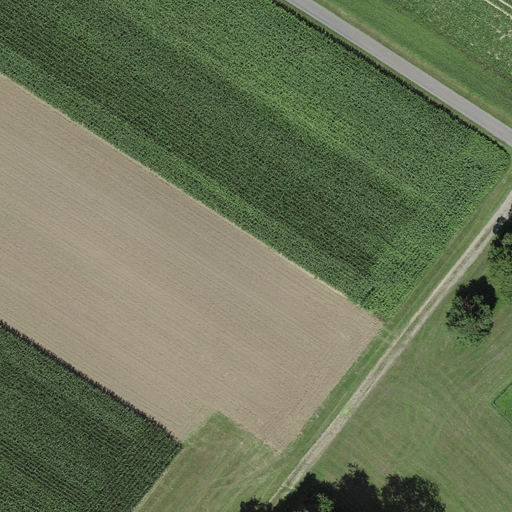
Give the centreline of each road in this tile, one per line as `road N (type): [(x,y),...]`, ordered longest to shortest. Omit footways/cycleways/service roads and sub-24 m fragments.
road 1 (track): [(270,511),(511,200)]
road 2 (track): [(511,134),(307,0)]
